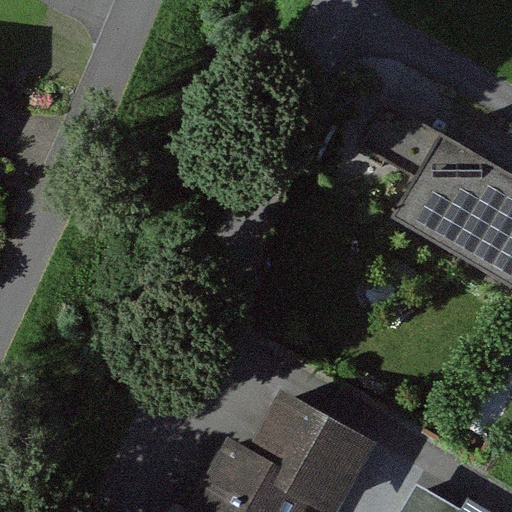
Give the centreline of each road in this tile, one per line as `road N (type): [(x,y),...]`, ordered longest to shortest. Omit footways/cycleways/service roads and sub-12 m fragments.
road 1 (residential): [(341,9),(117,511)]
road 2 (residential): [(0,327),(141,0)]
road 3 (residential): [(341,9),(511,104)]
